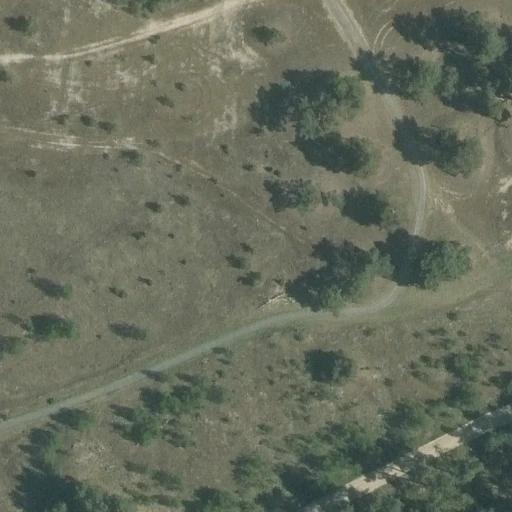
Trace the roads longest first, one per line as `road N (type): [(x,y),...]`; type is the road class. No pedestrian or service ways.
road 1 (track): [(0,127),(102,141),(183,164),(391,298),(433,297),(511,265)]
road 2 (track): [(0,62),(88,51),(245,0)]
road 3 (track): [(316,511),(511,414)]
